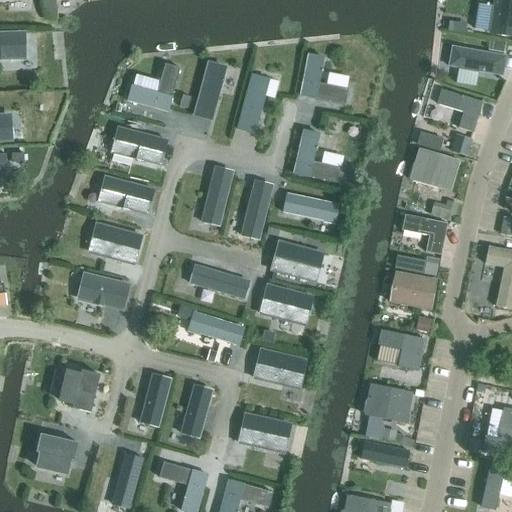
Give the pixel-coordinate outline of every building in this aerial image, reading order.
[(511,0),(495,0),(490,33),(511,36),(511,0)] [(22,34),(0,34),(0,59),(23,59),(23,47),(24,45),(24,36),(22,34)] [(504,58),(451,48),(448,65),(501,75),(504,58)] [(308,55),(300,96),(345,105),(348,90),(346,89),(326,85),(317,84),(322,58),(308,55)] [(208,64),(194,116),(211,121),(221,83),(223,83),(224,80),(222,79),(225,69),(208,64)] [(131,87),(127,102),(167,113),(180,69),(165,65),(157,94),(131,87)] [(251,76),(237,130),(254,134),(264,96),(262,96),(267,80),(251,76)] [(459,128),(474,132),(483,102),(442,90),(437,105),(464,113),(459,128)] [(190,98),(183,96),(179,107),(187,109),(190,98)] [(8,116),(0,116),(0,142),(9,142),(11,140),(10,131),(9,129),(8,116)] [(119,129),(113,154),(128,158),(160,166),(167,141),(119,129)] [(303,131),(293,174),(339,185),(343,169),(340,169),(321,164),(312,162),(319,135),(303,131)] [(440,151),(444,138),(422,131),(418,145),(440,151)] [(467,156),(472,140),(459,135),(453,151),(467,156)] [(410,180),(450,192),(460,161),(420,149),(410,180)] [(24,154),(11,154),(12,163),(24,162),(24,154)] [(352,190),(357,172),(346,168),(341,186),(352,190)] [(203,214),(201,221),(203,223),(209,225),(212,224),(219,226),(232,173),(216,169),(205,213),(203,214)] [(106,178),(100,203),(147,215),(153,191),(106,178)] [(242,228),(241,235),(242,237),(249,239),(252,238),(258,239),(272,187),(256,183),(245,226),(242,228)] [(286,195),(282,213),(324,222),(325,224),(333,225),(335,224),(336,216),(335,214),(337,206),(286,195)] [(454,221),(459,205),(436,198),(431,215),(454,221)] [(500,234),(511,237),(511,216),(505,215),(500,234)] [(425,253),(440,256),(446,224),(406,216),(403,231),(429,237),(425,253)] [(96,244),(93,256),(105,259),(106,258),(134,265),(142,237),(102,227),(98,244),(96,244)] [(280,231),(268,228),(266,234),(278,237),(280,231)] [(278,243),(271,272),(309,282),(314,263),(315,264),(318,252),(307,249),(307,251),(278,243)] [(496,307),(511,310),(511,251),(488,247),(485,264),(504,268),(496,307)] [(192,276),(190,282),(191,285),(198,287),(200,286),(244,298),(248,283),(196,268),(194,274),(192,276)] [(391,302),(430,310),(436,279),(397,272),(391,302)] [(83,288),(80,299),(81,301),(96,304),(96,303),(101,304),(101,306),(122,311),(128,286),(86,276),(84,277),(81,286),(83,288)] [(267,286),(260,314),(289,322),(289,323),(300,326),(303,315),(302,314),(306,296),(267,286)] [(188,329),(188,331),(189,333),(196,335),(198,334),(239,346),(245,329),(195,314),(192,322),(190,323),(188,329)] [(275,334),(264,331),(262,343),(273,345),(275,334)] [(402,368),(418,371),(425,340),(384,331),(381,346),(406,351),(402,368)] [(260,351),(253,379),(283,386),(282,387),(294,390),(296,379),(295,378),(300,360),(260,351)] [(210,352),(207,360),(214,362),(217,354),(210,352)] [(67,373),(60,402),(73,405),(72,409),(90,414),(94,399),(91,399),(93,390),(96,391),(99,376),(81,371),(80,376),(67,373)] [(141,416),(140,422),(141,424),(147,426),(149,425),(157,427),(169,380),(153,376),(143,415),(141,416)] [(406,425),(413,393),(372,384),(369,398),(365,401),(363,412),(365,416),(406,425)] [(182,426),(180,433),(182,435),(188,437),(190,436),(198,438),(211,391),(195,387),(184,425),(182,426)] [(511,409),(511,392),(502,392),(502,409),(511,409)] [(511,412),(503,410),(498,440),(485,437),(482,452),(511,457),(511,412)] [(245,415),(238,443),(267,450),(267,451),(279,454),(281,442),(280,441),(284,424),(245,415)] [(40,435),(35,453),(40,454),(37,468),(66,474),(69,461),(74,462),(78,444),(63,440),(55,438),(40,435)] [(469,441),(467,451),(480,454),(482,444),(469,441)] [(409,452),(365,443),(362,460),(405,469),(409,452)] [(141,444),(140,450),(142,454),(148,455),(150,446),(141,444)] [(115,494),(112,505),(129,510),(143,458),(127,453),(116,491),(115,491),(114,494),(115,494)] [(163,463),(159,478),(188,487),(181,511),(182,511),(197,511),(207,476),(163,463)] [(489,467),(481,508),(496,511),(504,470),(489,467)] [(228,481),(219,511),(235,511),(239,500),(268,508),(272,493),(228,481)] [(388,511),(390,504),(348,496),(345,510),(342,511),(388,511)] [(394,501),(392,511),(402,511),(404,503),(394,501)]
